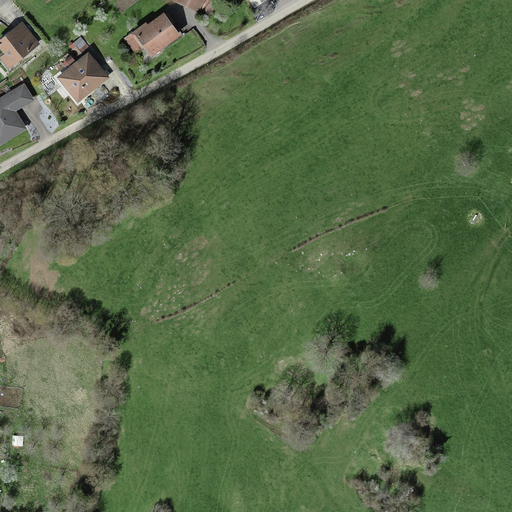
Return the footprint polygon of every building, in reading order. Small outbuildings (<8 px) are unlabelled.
[(174,0),(174,1),(202,14),(208,0),(174,0)] [(180,37),(164,13),(132,35),(148,59),(180,37)] [(0,48),(11,62),(36,42),(20,22),(0,37),(0,48)] [(75,97),(101,76),(86,58),(60,78),(75,97)] [(21,88),(0,98),(0,137),(23,126),(13,107),(27,100),(21,88)]
